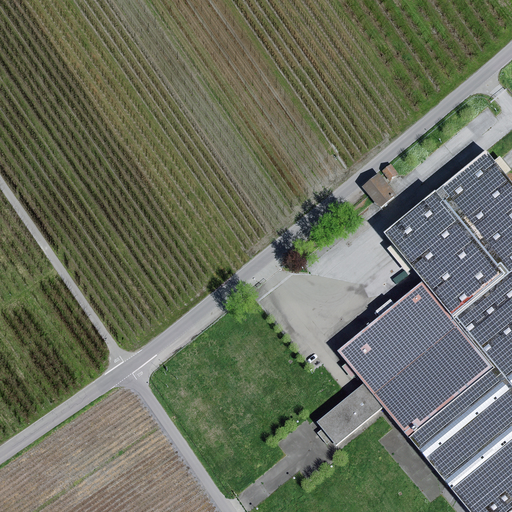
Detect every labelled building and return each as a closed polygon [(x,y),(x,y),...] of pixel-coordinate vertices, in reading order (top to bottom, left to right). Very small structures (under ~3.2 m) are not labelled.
[(439,196),(388,237),(424,284),(339,355),(365,386),(384,408),(471,511),(511,511),(511,182),(489,154),(440,194),(439,196)] [(392,166),(384,172),(385,173),(390,181),(398,175),(392,166)] [(381,176),(365,189),(371,195),(382,209),(397,196),(381,176)] [(377,312),(381,317),(396,305),(391,300),(377,312)] [(384,408),(365,386),(317,426),(336,449),(384,408)]
